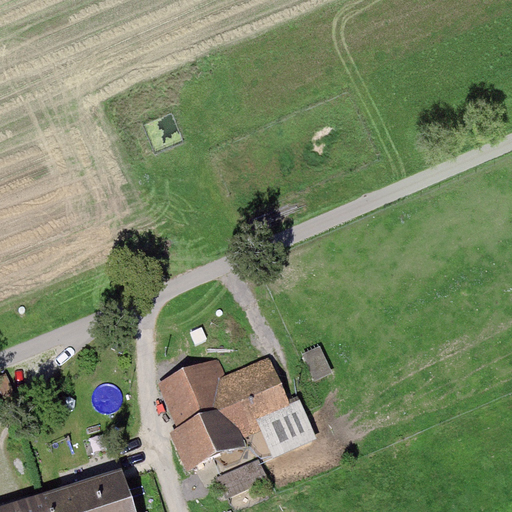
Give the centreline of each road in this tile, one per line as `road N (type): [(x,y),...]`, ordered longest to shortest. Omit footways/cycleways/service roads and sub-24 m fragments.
road 1 (unclassified): [(511,143),(0,357)]
road 2 (unknown): [(181,511),(153,407),(141,298)]
